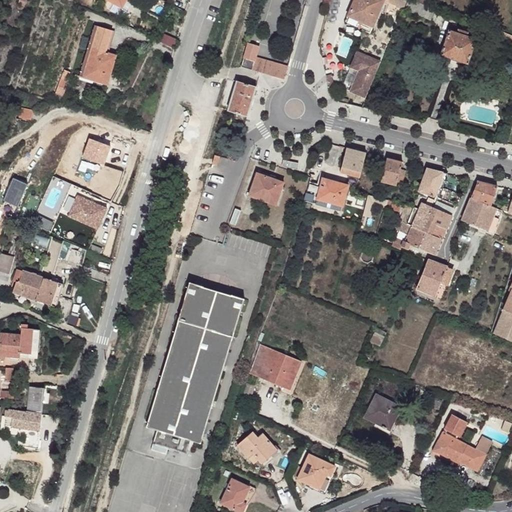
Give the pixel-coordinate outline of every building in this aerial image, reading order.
[(26,0),(18,0),(18,2),(17,5),(19,8),(23,8),(26,0)] [(104,0),(122,11),(128,0),(104,0)] [(354,0),(348,16),(360,21),(358,25),(368,29),(370,26),(373,27),(384,1),(404,9),(405,8),(408,0),(354,0)] [(428,5),(415,0),(408,0),(405,8),(430,18),(434,8),(428,5)] [(107,4),(103,2),(98,11),(102,13),(107,4)] [(360,21),(348,16),(346,22),(357,27),(358,25),(360,21)] [(111,28),(97,25),(92,48),(106,52),(111,28)] [(114,29),(111,28),(106,52),(109,53),(114,29)] [(458,34),(449,31),(441,55),(467,63),(475,39),(467,37),(468,33),(459,30),(458,34)] [(160,32),(156,41),(171,49),(176,40),(160,32)] [(259,39),(251,36),(248,43),(244,58),(252,60),(255,61),(256,58),(260,44),(258,43),(259,39)] [(248,43),(247,43),(239,66),(250,69),(252,60),(244,58),(248,43)] [(106,52),(92,48),(86,72),(96,75),(94,82),(108,85),(115,54),(109,53),(106,52)] [(382,62),(358,52),(352,67),(360,71),(351,91),(367,98),(382,62)] [(289,66),(262,59),(256,58),(255,61),(252,60),(250,69),(285,79),(289,66)] [(75,73),(69,71),(61,94),(69,96),(71,90),(69,88),(75,73)] [(96,75),(86,72),(84,79),(94,82),(96,75)] [(241,82),(237,81),(228,111),(241,115),(247,116),(257,87),(252,86),(241,82)] [(491,94),(494,98),(498,99),(501,96),(503,91),(500,87),(497,86),(493,88),(491,94)] [(42,112),(29,108),(26,118),(40,121),(42,112)] [(365,153),(346,148),(340,173),(343,174),(345,168),(360,172),(365,153)] [(402,162),(386,158),(380,181),(397,185),(401,170),(402,162)] [(360,172),(345,168),(343,174),(357,177),(359,177),(360,172)] [(443,173),(427,168),(418,192),(431,195),(436,197),(443,173)] [(405,171),(401,170),(397,185),(401,186),(405,171)] [(283,183),(256,173),(248,196),(275,205),(283,183)] [(347,185),(322,179),(320,185),(315,204),(340,211),(347,185)] [(500,187),(478,182),(471,198),(491,206),(495,195),(497,195),(500,187)] [(316,184),(309,183),(304,201),(311,203),(316,184)] [(320,185),(316,184),(311,203),(315,204),(320,185)] [(100,227),(108,203),(76,192),(68,216),(100,227)] [(497,195),(495,195),(491,206),(496,208),(500,209),(501,206),(503,199),(496,198),(497,195)] [(491,206),(471,198),(461,220),(476,226),(481,216),(490,220),(495,211),(496,208),(491,206)] [(401,203),(392,201),(390,210),(399,212),(401,203)] [(452,215),(422,203),(412,226),(412,227),(442,238),(452,215)] [(413,207),(405,205),(396,227),(409,233),(412,227),(412,226),(407,223),(413,207)] [(481,216),(476,226),(486,230),(492,233),(502,210),(500,209),(496,208),(495,211),(490,220),(481,216)] [(442,238),(412,227),(409,233),(407,237),(406,242),(404,241),(402,246),(408,248),(411,244),(436,254),(442,238)] [(404,241),(397,237),(394,246),(402,249),(402,246),(404,241)] [(13,257),(5,253),(3,258),(2,260),(6,261),(6,264),(10,266),(13,257)] [(448,266),(429,259),(416,288),(436,296),(442,281),(448,266)] [(6,261),(2,260),(0,266),(0,269),(8,272),(10,266),(6,264),(6,261)] [(454,269),(448,266),(442,281),(448,283),(454,269)] [(37,276),(22,271),(19,282),(17,281),(13,291),(55,307),(59,297),(63,287),(37,276)] [(202,287),(189,283),(146,428),(157,431),(153,444),(186,454),(191,441),(201,444),(244,299),(231,295),(228,307),(198,298),(202,287)] [(511,283),(509,290),(511,291),(494,333),(511,341),(511,283)] [(231,295),(202,287),(198,298),(228,307),(231,295)] [(20,337),(0,335),(0,356),(19,358),(19,354),(30,354),(32,329),(27,329),(21,329),(20,337)] [(39,330),(32,329),(30,354),(19,354),(19,358),(37,359),(39,330)] [(305,359),(263,343),(253,372),(288,386),(293,373),(299,375),(305,359)] [(13,381),(13,367),(4,367),(5,382),(13,381)] [(299,375),(293,373),(288,386),(294,388),(299,375)] [(258,383),(250,381),(245,397),(253,399),(258,383)] [(43,387),(29,385),(27,411),(41,412),(43,387)] [(12,389),(0,388),(0,406),(11,407),(12,389)] [(400,404),(376,392),(365,413),(382,422),(381,423),(387,426),(394,413),(396,413),(400,404)] [(441,400),(432,397),(429,404),(439,407),(441,400)] [(27,411),(7,409),(6,426),(27,428),(26,436),(39,437),(41,412),(27,411)] [(468,424),(452,415),(439,437),(432,452),(459,465),(461,463),(478,471),(487,455),(476,447),(458,439),(460,435),(468,424)] [(511,422),(506,420),(502,428),(508,431),(511,422)] [(251,434),(236,447),(252,465),(256,461),(260,466),(275,452),(261,436),(256,440),(251,434)] [(483,435),(476,447),(487,455),(492,441),(483,435)] [(334,467),(308,456),(297,481),(319,491),(325,475),(329,477),(334,467)] [(329,477),(325,475),(319,491),(323,492),(329,477)] [(250,487),(232,479),(228,490),(225,495),(221,504),(239,511),(243,511),(247,505),(243,503),(250,487)] [(254,489),(250,487),(243,503),(247,505),(254,489)]
